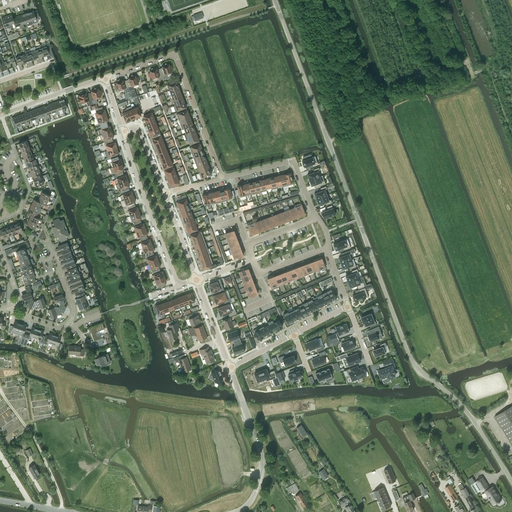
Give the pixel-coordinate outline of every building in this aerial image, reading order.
[(33,11),(28,13),(32,24),(38,22),(39,21),(37,17),(38,17),(36,11),(34,11),(33,11)] [(203,18),(201,12),(193,16),(194,21),(203,18)] [(32,24),(28,13),(23,14),(26,23),(27,26),(32,24)] [(13,18),(12,14),(6,16),(11,28),(13,27),(11,24),(14,23),(14,22),(13,18)] [(26,23),(23,14),(18,16),(22,28),(24,27),(23,24),(26,23)] [(11,28),(6,16),(1,18),(5,29),(9,28),(11,28)] [(14,22),(14,23),(16,26),(19,25),(20,29),(22,28),(18,16),(13,18),(14,22)] [(40,46),(35,48),(36,51),(40,62),(43,61),(42,57),(44,56),(41,48),(40,46)] [(46,46),(41,48),(44,56),(46,56),(48,59),(54,57),(51,50),(50,50),(50,48),(49,48),(49,47),(48,47),(47,47),(46,46)] [(34,60),(30,50),(25,52),(30,66),(33,65),(32,61),(34,60)] [(38,63),(40,62),(36,51),(34,51),(31,52),(30,50),(34,60),(36,59),(38,63)] [(27,67),(30,66),(25,52),(26,54),(24,55),(24,54),(21,55),(24,64),(26,63),(27,67)] [(24,64),(21,55),(15,57),(20,70),(23,68),(21,65),(24,64)] [(160,70),(163,80),(168,78),(167,74),(172,72),(171,72),(171,70),(173,70),(171,65),(169,66),(168,64),(169,64),(167,64),(165,63),(164,66),(161,66),(162,67),(163,69),(160,70)] [(158,82),(163,80),(160,70),(157,71),(156,69),(156,68),(154,69),(151,68),(150,70),(149,71),(150,73),(148,73),(149,78),(151,77),(152,79),(157,77),(158,82)] [(132,98),(134,98),(137,96),(133,86),(138,84),(137,82),(139,81),(138,77),(135,78),(135,76),(134,76),(132,75),(130,77),(128,78),(129,80),(126,81),(132,98)] [(128,100),(132,98),(126,81),(123,82),(122,80),(123,80),(120,81),(118,80),(117,82),(115,82),(115,83),(116,83),(116,84),(114,85),(116,89),(118,88),(118,90),(118,91),(123,89),(125,93),(127,93),(128,96),(127,98),(128,100)] [(169,90),(178,87),(176,82),(167,85),(169,90)] [(180,92),(178,87),(169,90),(171,95),(180,92)] [(92,93),(89,94),(94,109),(95,109),(97,108),(95,103),(97,103),(96,98),(101,97),(101,96),(100,96),(100,95),(102,94),(101,90),(98,91),(98,89),(98,88),(97,89),(94,88),(93,90),(91,91),(92,93)] [(89,111),(94,109),(89,94),(86,95),(85,93),(86,93),(83,94),(81,92),(80,95),(78,95),(79,95),(79,97),(77,98),(79,102),(81,101),(81,103),(86,102),(89,111)] [(180,92),(171,95),(173,98),(170,99),(171,101),(181,97),(180,92)] [(181,97),(171,101),(172,104),(174,103),(175,105),(183,102),(181,97)] [(64,99),(58,101),(63,112),(64,112),(65,111),(64,108),(65,108),(67,107),(64,99)] [(63,112),(58,101),(53,103),(58,114),(60,113),(63,112)] [(175,105),(173,106),(175,111),(185,107),(183,102),(175,105)] [(53,103),(48,104),(51,113),(54,111),(56,115),(58,114),(53,103)] [(51,113),(48,104),(43,106),(47,118),(49,117),(48,114),(51,113)] [(45,119),(47,118),(43,106),(38,108),(41,116),(44,115),(45,119)] [(132,108),(132,109),(136,117),(141,115),(137,106),(132,108)] [(102,107),(97,108),(95,109),(96,112),(94,113),(96,118),(107,115),(107,114),(106,115),(104,110),(103,110),(102,107)] [(41,116),(38,108),(33,110),(37,121),(39,121),(38,117),(41,116)] [(130,119),(131,119),(136,117),(132,109),(127,111),(130,119)] [(35,122),(37,121),(33,110),(28,112),(31,120),(34,119),(35,122)] [(178,114),(176,115),(178,119),(188,115),(186,110),(178,113),(178,114)] [(131,120),(131,119),(130,119),(127,111),(122,113),(126,122),(131,120)] [(31,120),(28,112),(23,114),(27,125),(29,125),(28,121),(31,120)] [(153,118),(154,118),(152,112),(143,116),(145,121),(153,118)] [(25,126),(27,125),(23,114),(18,115),(21,124),(24,123),(25,126)] [(21,124),(18,115),(13,117),(17,129),(19,128),(18,125),(21,124)] [(109,120),(107,115),(96,118),(98,123),(99,123),(100,126),(107,123),(106,121),(109,120)] [(188,115),(178,119),(180,124),(190,120),(188,115)] [(155,123),(153,118),(145,121),(147,126),(155,123)] [(190,120),(180,124),(182,129),(184,129),(192,125),(190,120)] [(108,126),(107,123),(100,126),(101,129),(100,129),(98,131),(99,135),(112,131),(110,126),(108,126)] [(149,131),(157,128),(155,123),(147,126),(149,131)] [(186,134),(194,131),(192,125),(184,129),(186,134)] [(149,131),(148,131),(151,139),(152,138),(160,135),(157,128),(149,131)] [(114,136),(112,131),(99,135),(100,139),(103,140),(104,139),(105,142),(112,140),(111,137),(114,136)] [(196,136),(194,131),(186,134),(184,135),(186,140),(188,139),(196,136)] [(162,140),(160,135),(152,138),(154,143),(162,140)] [(198,141),(196,136),(188,139),(190,144),(198,141)] [(20,148),(28,145),(27,140),(18,143),(20,148)] [(107,151),(117,147),(116,142),(113,143),(112,140),(105,142),(106,145),(105,145),(107,151)] [(156,148),(164,145),(162,140),(154,143),(156,148)] [(193,152),(201,149),(199,144),(191,147),(193,152)] [(166,150),(164,145),(156,148),(158,153),(166,150)] [(119,153),(117,147),(107,151),(104,151),(107,160),(110,158),(117,156),(117,153),(119,153)] [(32,149),(22,153),(23,158),(32,155),(30,150),(32,149)] [(193,152),(191,153),(193,158),(203,154),(201,149),(193,152)] [(160,158),(168,155),(166,150),(158,153),(160,158)] [(203,154),(193,158),(195,163),(205,159),(203,154)] [(170,160),(168,155),(160,158),(162,163),(170,160)] [(117,156),(110,158),(111,161),(110,162),(112,167),(123,164),(121,158),(118,159),(117,156)] [(302,163),(303,167),(304,166),(304,167),(305,166),(311,164),(312,167),(318,165),(315,156),(302,161),(302,163)] [(35,159),(25,163),(27,163),(27,164),(26,164),(27,167),(28,167),(37,164),(35,159)] [(207,164),(205,159),(195,163),(197,168),(199,167),(207,164)] [(172,165),(170,160),(162,163),(164,169),(172,165)] [(116,175),(123,173),(122,170),(123,169),(121,164),(123,164),(112,167),(109,168),(111,173),(114,172),(115,172),(116,175)] [(199,167),(200,172),(201,172),(209,169),(207,164),(199,167)] [(165,176),(167,176),(175,173),(173,167),(163,171),(165,176)] [(319,177),(317,171),(320,170),(318,167),(313,169),(314,172),(307,175),(309,180),(319,177)] [(201,172),(200,172),(198,173),(200,178),(203,177),(203,179),(207,178),(206,176),(211,174),(209,169),(201,172)] [(124,175),(123,173),(116,175),(113,176),(114,178),(116,177),(117,178),(115,179),(114,180),(115,184),(127,180),(125,175),(124,175)] [(167,176),(168,181),(177,178),(175,173),(167,176)] [(287,174),(284,175),(287,185),(293,184),(290,173),(287,174)] [(321,182),(319,177),(309,180),(311,186),(313,185),(315,188),(325,184),(324,181),(321,182)] [(44,178),(34,181),(36,186),(44,183),(42,178),(44,178)] [(179,183),(177,178),(168,181),(167,181),(169,186),(172,185),(173,187),(179,185),(178,183),(179,183)] [(129,185),(127,180),(115,184),(117,189),(119,189),(121,188),(121,189),(122,191),(129,189),(128,186),(129,185)] [(261,180),(258,181),(261,192),(266,191),(266,188),(264,180),(261,180)] [(238,189),(235,190),(236,195),(239,195),(240,197),(245,196),(243,185),(240,186),(240,185),(237,186),(238,189)] [(327,195),(325,190),(327,189),(326,186),(320,188),(321,191),(314,193),(316,199),(323,196),(327,195)] [(226,189),(223,190),(226,199),(234,197),(233,190),(230,191),(229,188),(228,188),(226,189)] [(130,191),(129,189),(122,191),(123,194),(121,194),(120,197),(121,201),(123,200),(133,196),(131,191),(130,191)] [(221,190),(218,191),(221,202),(226,201),(226,199),(223,190),(221,190)] [(40,197),(48,201),(50,196),(42,192),(40,197)] [(203,195),(202,195),(205,206),(210,205),(208,194),(205,194),(202,195),(203,195)] [(179,207),(187,204),(185,199),(186,199),(185,195),(177,198),(178,201),(176,202),(178,208),(179,207)] [(330,200),(328,195),(327,195),(323,196),(316,199),(318,205),(325,202),(326,205),(332,203),(331,200),(330,200)] [(126,205),(127,207),(134,205),(133,202),(135,202),(133,196),(123,200),(125,205),(126,205)] [(46,205),(48,201),(40,197),(38,201),(42,203),(46,205)] [(38,201),(34,200),(31,204),(40,208),(42,203),(38,201)] [(294,208),(298,216),(298,217),(305,215),(300,203),(294,206),(294,208)] [(40,208),(31,204),(29,209),(38,213),(40,214),(42,209),(40,208)] [(189,209),(187,204),(179,207),(181,212),(189,209)] [(134,205),(127,207),(128,210),(127,211),(129,216),(139,212),(137,207),(136,208),(134,205)] [(321,213),(320,213),(322,216),(323,216),(324,218),(335,214),(333,210),(331,205),(327,207),(328,210),(321,212),(321,213)] [(289,210),(293,218),(298,216),(294,208),(289,210)] [(35,217),(38,213),(29,209),(27,213),(31,215),(35,217)] [(191,214),(189,209),(181,212),(183,217),(191,214)] [(284,212),(287,220),(293,218),(289,210),(284,212)] [(141,218),(139,212),(129,216),(131,221),(132,221),(133,224),(140,221),(139,218),(141,218)] [(275,215),(278,224),(283,222),(280,213),(275,215)] [(184,222),(193,219),(191,214),(183,217),(184,222)] [(35,217),(31,215),(29,220),(37,224),(39,219),(35,217)] [(275,215),(269,217),(272,226),(278,224),(275,215)] [(264,219),(267,228),(272,226),(269,217),(264,219)] [(53,223),(50,224),(57,240),(59,239),(61,242),(67,239),(66,237),(69,236),(63,219),(60,221),(59,218),(53,221),(53,223)] [(184,222),(186,227),(195,224),(193,219),(184,222)] [(259,221),(262,230),(267,228),(264,219),(259,221)] [(35,228),(37,224),(29,220),(26,225),(35,228)] [(135,232),(146,228),(145,228),(143,223),(141,224),(140,221),(133,224),(134,226),(133,227),(135,232)] [(253,221),(247,223),(251,235),(258,232),(258,231),(253,221)] [(254,223),(258,231),(262,230),(259,221),(254,223)] [(15,224),(18,233),(23,231),(19,223),(15,224)] [(13,235),(18,233),(15,224),(10,226),(13,235)] [(196,229),(195,224),(186,227),(185,227),(187,233),(190,232),(191,235),(198,232),(197,229),(196,229)] [(3,238),(8,237),(5,228),(0,229),(0,239),(3,238)] [(148,233),(146,228),(135,232),(137,237),(139,237),(140,240),(147,237),(146,234),(148,233)] [(225,234),(227,239),(235,236),(233,230),(225,234)] [(191,235),(190,235),(191,237),(189,237),(192,246),(194,245),(195,248),(193,249),(196,257),(198,256),(199,259),(197,260),(200,268),(202,267),(202,269),(209,267),(213,265),(201,231),(198,232),(191,235)] [(148,240),(147,237),(140,240),(141,242),(140,243),(138,245),(139,249),(142,248),(152,244),(150,239),(148,240)] [(333,245),(334,249),(335,249),(335,250),(343,247),(344,250),(350,248),(347,239),(340,241),(339,240),(336,241),(336,243),(333,244),(333,245)] [(228,244),(231,249),(239,246),(237,240),(228,244)] [(56,252),(59,251),(69,247),(67,242),(58,246),(59,248),(55,249),(56,252)] [(154,249),(152,244),(142,248),(144,253),(140,254),(142,258),(146,256),(153,253),(152,250),(154,249)] [(59,251),(60,253),(57,254),(58,256),(61,255),(73,251),(71,246),(69,247),(59,251)] [(231,249),(232,254),(241,251),(239,246),(231,249)] [(17,256),(29,251),(28,249),(25,250),(24,248),(19,249),(18,247),(12,249),(13,252),(15,251),(17,256)] [(343,256),(338,257),(340,263),(353,258),(352,259),(350,254),(355,252),(354,248),(342,253),(343,256)] [(30,254),(29,251),(17,256),(19,261),(28,257),(27,255),(30,254)] [(60,261),(63,260),(72,256),(74,255),(73,251),(61,255),(62,257),(59,258),(60,261)] [(232,254),(234,259),(243,256),(241,251),(232,254)] [(154,256),(153,253),(146,256),(147,258),(146,259),(148,264),(158,260),(156,255),(154,256)] [(61,265),(64,264),(74,261),(72,256),(63,260),(64,262),(60,263),(61,265)] [(29,260),(28,257),(19,261),(21,265),(33,261),(32,258),(29,260)] [(321,257),(314,260),(314,261),(318,269),(319,272),(325,269),(321,257)] [(353,258),(340,263),(342,269),(349,266),(350,269),(356,267),(353,258)] [(160,265),(158,260),(148,264),(150,269),(147,270),(148,273),(152,272),(159,269),(158,266),(160,265)] [(34,263),(33,261),(21,265),(19,266),(21,271),(31,267),(30,265),(34,263)] [(64,264),(65,266),(62,267),(63,270),(75,265),(74,261),(64,264)] [(314,261),(310,263),(313,271),(318,269),(314,261)] [(310,263),(304,265),(308,273),(313,271),(310,263)] [(300,266),(295,268),(298,277),(303,275),(300,267),(300,266)] [(32,269),(31,267),(21,271),(20,271),(21,276),(36,271),(35,268),(32,269)] [(65,277),(69,275),(78,272),(76,267),(67,271),(68,273),(65,274),(65,277)] [(250,274),(248,268),(239,272),(241,277),(250,274)] [(295,268),(289,270),(289,271),(292,279),(298,277),(295,268)] [(154,280),(165,276),(163,271),(160,272),(159,269),(152,272),(153,274),(152,275),(154,280)] [(352,274),(345,276),(347,282),(359,277),(357,272),(358,272),(356,269),(351,271),(352,274)] [(37,273),(36,271),(21,276),(25,285),(35,281),(34,277),(35,277),(34,274),(37,273)] [(67,281),(70,280),(80,276),(78,272),(69,275),(69,277),(66,279),(67,281)] [(285,272),(280,274),(283,282),(288,281),(285,272)] [(251,279),(250,274),(241,277),(243,282),(251,279)] [(274,276),(278,285),(283,282),(280,274),(274,276)] [(267,278),(272,289),(278,287),(278,285),(274,275),(267,278)] [(69,286),(72,284),(81,281),(80,276),(70,280),(71,282),(68,283),(69,286)] [(165,276),(154,280),(156,285),(157,285),(159,288),(166,285),(164,282),(166,282),(164,277),(165,276)] [(231,282),(229,276),(223,279),(225,285),(231,282)] [(359,277),(347,282),(349,287),(356,285),(358,289),(364,286),(363,282),(361,283),(359,277)] [(211,293),(219,290),(220,292),(224,290),(220,279),(212,282),(213,283),(208,285),(210,289),(209,289),(211,293),(211,292),(211,293)] [(253,284),(251,279),(243,282),(245,287),(253,284)] [(70,290),(74,289),(83,285),(81,281),(72,284),(73,286),(70,287),(70,290)] [(255,289),(253,284),(245,287),(247,292),(255,289)] [(85,290),(83,285),(74,289),(74,291),(71,292),(72,295),(85,290)] [(27,293),(22,295),(24,300),(25,300),(26,304),(28,305),(27,307),(30,309),(33,302),(32,302),(33,301),(32,297),(30,292),(31,292),(29,286),(25,287),(27,293)] [(368,297),(364,288),(359,290),(360,293),(352,295),(353,297),(352,297),(353,300),(354,300),(355,302),(368,297)] [(255,289),(247,292),(249,297),(257,294),(255,289)] [(331,289),(326,292),(331,301),(333,300),(333,301),(336,299),(331,289)] [(186,295),(189,303),(194,301),(191,291),(185,293),(186,295)] [(77,304),(88,300),(86,295),(85,295),(84,292),(75,295),(76,298),(75,299),(77,304)] [(213,297),(212,298),(213,301),(215,301),(216,304),(223,301),(225,304),(231,302),(229,296),(226,298),(224,292),(213,296),(213,297)] [(326,292),(321,294),(326,303),(331,301),(326,292)] [(59,307),(65,310),(66,307),(64,306),(65,304),(63,300),(64,299),(62,294),(59,295),(58,294),(57,295),(56,296),(54,297),(54,298),(56,302),(59,301),(61,304),(59,305),(59,307)] [(321,294),(317,297),(321,306),(326,303),(321,294)] [(186,295),(181,296),(184,305),(189,303),(186,295)] [(184,305),(181,296),(176,298),(179,307),(184,305)] [(317,297),(312,299),(317,308),(321,306),(317,297)] [(33,302),(30,309),(33,310),(34,308),(36,309),(40,307),(41,308),(45,306),(46,306),(43,298),(42,298),(38,300),(39,303),(35,305),(35,303),(33,302)] [(179,307),(176,298),(171,300),(174,308),(179,307)] [(312,299),(307,302),(312,311),(317,308),(312,299)] [(90,305),(88,300),(77,304),(79,309),(80,309),(81,311),(90,308),(89,305),(90,305)] [(174,308),(171,300),(166,302),(169,310),(174,308)] [(166,302),(161,304),(164,312),(169,310),(166,302)] [(307,302),(302,304),(307,313),(312,311),(307,302)] [(161,304),(160,303),(155,305),(155,306),(156,306),(156,307),(156,308),(155,308),(154,309),(154,310),(155,312),(155,313),(157,313),(158,313),(158,314),(159,315),(164,313),(164,312),(161,304)] [(234,308),(230,310),(228,304),(217,308),(218,309),(217,310),(218,313),(219,313),(220,316),(228,313),(229,316),(236,314),(234,308)] [(302,304),(298,307),(302,316),(307,313),(302,304)] [(63,313),(65,310),(59,307),(58,307),(57,307),(53,308),(48,310),(51,318),(56,316),(56,315),(60,313),(61,312),(63,313)] [(298,307),(293,309),(297,318),(302,316),(298,307)] [(293,309),(288,312),(293,321),(297,318),(293,309)] [(288,312),(283,314),(286,320),(285,321),(287,325),(291,323),(291,322),(293,321),(288,312)] [(191,325),(201,322),(198,315),(194,316),(193,314),(186,316),(187,319),(189,319),(191,325)] [(370,314),(361,317),(363,323),(364,322),(365,325),(369,324),(370,327),(376,324),(375,321),(373,322),(370,314)] [(229,317),(222,320),(225,330),(233,327),(232,326),(235,324),(234,320),(231,321),(229,317)] [(272,320),(277,329),(282,326),(277,317),(272,320)] [(267,323),(268,324),(272,332),(277,329),(272,320),(267,323)] [(17,334),(20,323),(15,321),(13,327),(10,326),(8,332),(11,333),(11,332),(17,334)] [(24,340),(27,332),(24,331),(26,325),(20,323),(17,334),(22,336),(21,339),(24,340)] [(175,331),(178,330),(176,323),(168,325),(170,329),(166,330),(170,340),(177,338),(175,331)] [(94,341),(97,340),(99,345),(103,344),(102,341),(104,340),(103,338),(101,338),(100,335),(97,336),(96,333),(97,332),(97,331),(104,329),(102,324),(89,329),(94,341)] [(263,326),(267,334),(272,332),(268,324),(263,326)] [(346,324),(335,328),(338,336),(349,331),(346,324)] [(204,338),(206,337),(202,325),(194,328),(194,327),(188,329),(190,335),(196,333),(199,340),(201,339),(202,340),(203,340),(204,339),(204,338)] [(258,328),(263,337),(267,334),(263,326),(263,325),(258,328)] [(369,334),(367,335),(370,342),(381,338),(379,333),(381,332),(379,326),(368,331),(369,334)] [(30,333),(27,332),(24,340),(25,338),(28,339),(28,338),(30,339),(31,337),(35,338),(38,329),(32,327),(30,333)] [(253,330),(258,339),(263,337),(258,328),(253,330)] [(42,344),(44,338),(41,337),(44,331),(38,329),(35,338),(40,340),(39,343),(42,344)] [(233,343),(240,341),(239,338),(236,330),(227,334),(230,341),(232,340),(233,343)] [(47,339),(44,338),(42,344),(47,346),(48,343),(52,344),(55,335),(49,333),(47,339)] [(338,340),(335,333),(327,336),(330,343),(338,340)] [(61,336),(55,335),(52,344),(57,346),(57,349),(60,350),(62,344),(59,343),(61,336)] [(324,349),(322,345),(319,346),(319,345),(317,339),(306,343),(309,351),(316,348),(317,351),(324,349)] [(355,347),(352,339),(343,343),(341,343),(344,352),(355,347)] [(234,346),(232,347),(235,354),(244,351),(241,343),(240,341),(233,343),(234,346)] [(374,351),(373,352),(374,355),(375,355),(375,356),(386,352),(384,346),(387,345),(386,342),(380,345),(381,347),(373,350),(374,351)] [(68,354),(76,354),(76,355),(84,356),(84,349),(80,349),(80,347),(69,346),(68,354)] [(212,361),(214,360),(210,350),(209,350),(207,347),(199,350),(200,354),(202,353),(206,363),(208,362),(209,363),(212,362),(212,361)] [(319,356),(312,359),(315,367),(326,363),(323,355),(326,354),(325,351),(318,353),(319,356)] [(346,358),(349,366),(360,361),(357,353),(347,357),(346,353),(338,356),(340,360),(346,358)] [(106,362),(110,361),(107,354),(98,357),(97,357),(98,358),(94,359),(97,366),(100,364),(101,366),(101,365),(107,363),(106,362)] [(183,372),(191,369),(186,357),(182,358),(181,355),(174,358),(175,361),(178,360),(183,372)] [(283,355),(278,357),(280,362),(283,361),(284,366),(285,365),(286,366),(289,365),(289,364),(296,362),(293,355),(284,358),(283,355)] [(393,358),(382,362),(384,367),(377,370),(381,379),(382,379),(384,383),(391,381),(390,379),(396,376),(395,374),(396,373),(395,371),(397,370),(394,363),(393,358)] [(355,370),(354,367),(343,371),(346,378),(350,377),(352,381),(366,375),(362,367),(355,370)] [(220,384),(222,379),(221,375),(219,374),(218,370),(220,369),(219,369),(211,372),(212,374),(210,375),(209,378),(212,379),(213,379),(214,382),(220,384)] [(266,369),(254,373),(257,381),(265,379),(266,381),(276,377),(274,370),(269,372),(270,373),(268,374),(266,369)] [(288,375),(288,376),(289,381),(294,379),(294,380),(298,379),(298,378),(301,377),(299,370),(296,372),(295,369),(289,372),(290,374),(288,375)] [(315,374),(318,381),(332,376),(329,369),(315,374)] [(285,378),(282,371),(276,373),(279,380),(285,378)] [(511,405),(495,417),(511,444),(511,455),(508,457),(511,463),(511,405)] [(296,428),(302,437),(307,434),(301,425),(296,428)] [(34,478),(40,475),(34,465),(28,468),(34,478)] [(390,468),(384,470),(389,483),(396,481),(390,468)] [(318,472),(323,480),(328,476),(323,469),(318,472)] [(477,481),(482,490),(488,486),(483,477),(477,481)] [(476,494),(482,490),(477,481),(471,484),(470,485),(476,494)] [(295,483),(286,488),(288,492),(291,491),(292,493),(299,490),(297,487),(295,483)] [(444,488),(452,501),(458,498),(450,484),(444,488)] [(493,505),(501,500),(493,486),(485,491),(493,505)] [(383,487),(374,491),(382,510),(391,506),(383,487)] [(466,488),(461,491),(464,498),(465,497),(470,508),(475,505),(474,504),(470,497),(472,496),(470,494),(469,495),(466,488)] [(302,507),(308,504),(301,493),(295,496),(302,507)] [(413,493),(403,498),(405,502),(405,503),(409,511),(414,510),(410,501),(416,498),(413,493)] [(348,511),(355,511),(350,503),(351,503),(347,496),(338,502),(341,507),(344,505),(345,507),(348,511)]
